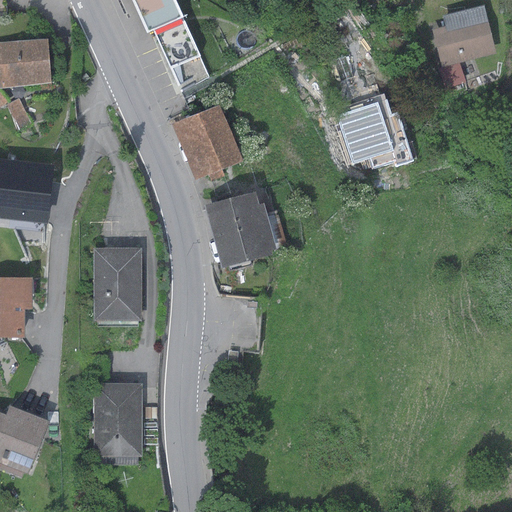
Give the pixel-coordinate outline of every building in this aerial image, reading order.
[(131,0),(146,33),(153,30),(181,92),(210,79),(209,78),(173,0),(131,0)] [(445,26),(431,30),(440,67),(495,54),(483,5),(442,14),(445,26)] [(46,39),(0,43),(0,87),(50,83),(46,39)] [(386,96),(365,103),(371,120),(356,125),(370,171),(412,157),(397,111),(391,113),(386,96)] [(218,105),(171,124),(193,181),(241,162),(218,105)] [(51,164),(0,158),(0,218),(46,223),(51,164)] [(254,191),(203,206),(221,268),(276,252),(262,204),(258,205),(254,191)] [(140,248),(92,248),(92,322),(141,321),(140,248)] [(30,277),(0,277),(0,338),(23,338),(23,309),(31,309),(30,277)] [(141,383),(92,384),(93,458),(141,457),(141,383)] [(48,421),(8,406),(5,415),(0,413),(0,463),(26,474),(48,421)]
